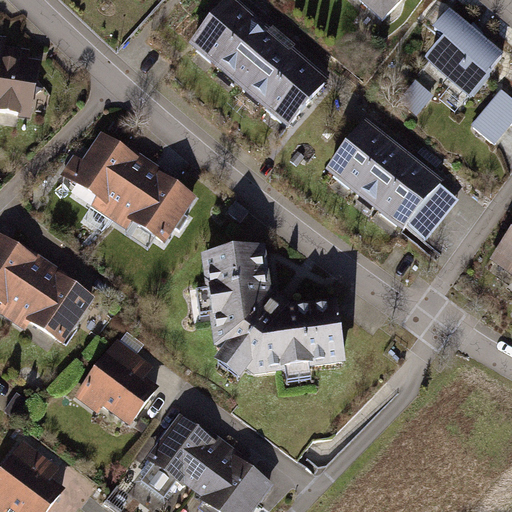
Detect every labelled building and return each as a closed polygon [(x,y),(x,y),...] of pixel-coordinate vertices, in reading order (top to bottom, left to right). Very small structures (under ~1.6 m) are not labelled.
[(409,0),(353,0),(385,28),(409,0)] [(330,82),(232,3),(192,53),(290,132),(330,82)] [(510,61),(452,15),(433,38),(444,46),(426,68),(473,106),(510,61)] [(0,115),(33,118),(38,70),(28,69),(30,48),(18,46),(8,45),(9,36),(0,34),(0,115)] [(511,131),(511,99),(505,94),(474,130),(497,149),(511,131)] [(370,123),(325,176),(403,241),(409,234),(427,248),(465,202),(370,123)] [(168,255),(204,204),(174,183),(124,148),(104,134),(83,164),(76,159),(61,180),(168,255)] [(24,254),(0,238),(0,308),(3,311),(0,315),(0,316),(30,336),(35,328),(67,349),(98,303),(74,287),(24,254)] [(511,239),(496,263),(511,273),(511,239)] [(266,251),(204,259),(217,355),(222,360),(215,370),(241,389),(248,378),(256,384),(286,380),(286,386),(317,383),(315,373),(348,371),(337,308),(294,313),(275,296),(266,251)] [(152,367),(119,343),(76,402),(100,420),(105,413),(132,433),(160,396),(141,381),(152,367)] [(210,432),(183,413),(147,462),(214,511),(257,511),(279,483),(246,459),(210,432)] [(61,469),(26,444),(0,480),(0,510),(2,511),(53,511),(66,494),(51,484),(61,469)]
